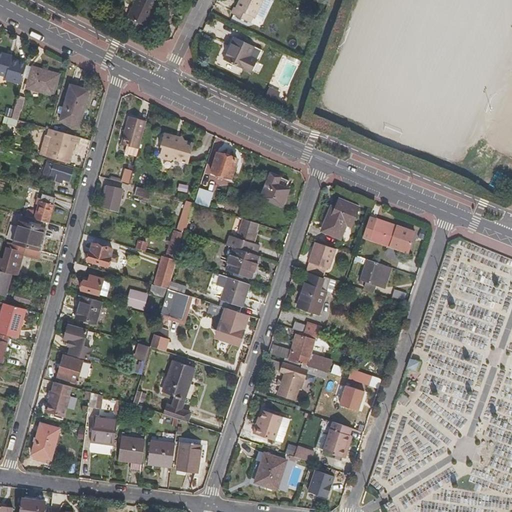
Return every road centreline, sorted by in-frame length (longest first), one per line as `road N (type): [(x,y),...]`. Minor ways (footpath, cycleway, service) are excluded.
road 1 (residential): [(7,477),(120,67)]
road 2 (residential): [(206,502),(323,161)]
road 3 (residential): [(449,212),(348,511)]
road 4 (residential): [(7,477),(206,502)]
road 5 (tertiary): [(160,85),(323,161)]
road 6 (tertiary): [(323,161),(449,212)]
road 7 (tertiary): [(0,5),(120,67)]
